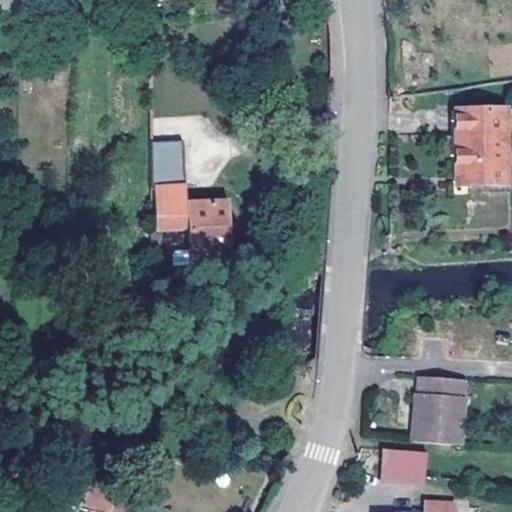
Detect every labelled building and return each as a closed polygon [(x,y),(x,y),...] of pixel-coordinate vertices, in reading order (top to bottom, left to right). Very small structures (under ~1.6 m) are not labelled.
[(20,18),(20,0),(3,0),(4,18),(20,18)] [(454,112),(455,186),(506,186),(506,111),(454,112)] [(154,191),(186,189),(184,144),(152,143),(154,191)] [(189,269),(232,267),(229,201),(187,203),(186,189),(154,191),(155,234),(187,232),(188,252),(189,269)] [(189,269),(188,252),(174,252),(171,256),(171,270),(189,269)] [(464,379),(422,376),(420,394),(417,394),(413,442),(461,445),(465,399),(461,399),(464,379)] [(423,474),(426,452),(384,448),(381,478),(422,482),(423,474)] [(112,477),(45,501),(12,504),(9,511),(133,511),(136,505),(116,499),(112,477)] [(454,511),(454,501),(420,502),(421,511),(420,511),(454,511)]
